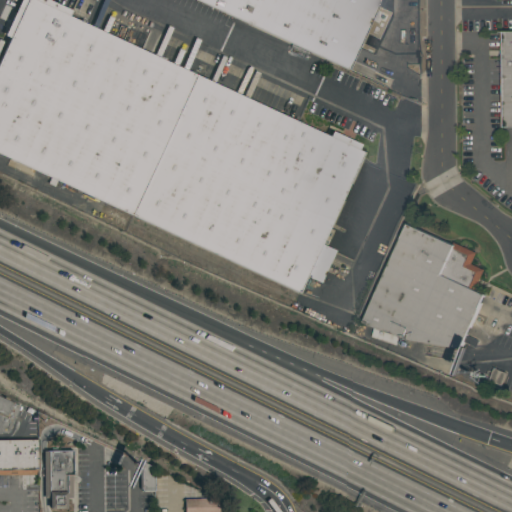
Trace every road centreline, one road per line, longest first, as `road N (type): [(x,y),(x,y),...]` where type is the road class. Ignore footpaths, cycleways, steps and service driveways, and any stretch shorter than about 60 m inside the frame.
road 1 (motorway): [(511,496),(0,245)]
road 2 (motorway): [(492,438),(9,250)]
road 3 (motorway): [(0,288),(454,511)]
road 4 (residential): [(439,0),(439,187),(511,239)]
road 5 (motorway): [(0,328),(106,397)]
